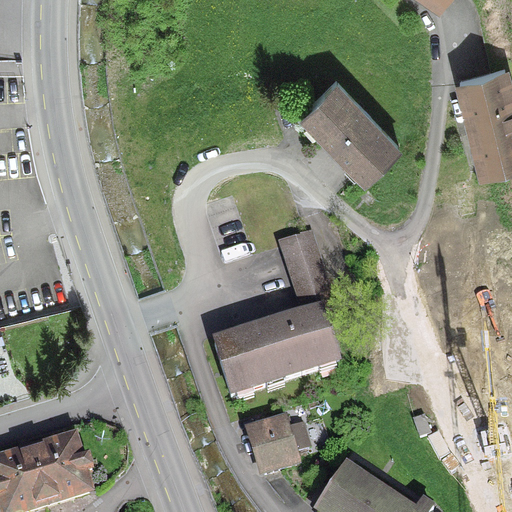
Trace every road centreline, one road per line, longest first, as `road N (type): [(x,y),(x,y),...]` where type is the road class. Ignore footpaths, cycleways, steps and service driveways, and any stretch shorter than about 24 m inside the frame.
road 1 (primary): [(49,0),(54,112),(69,183),(133,386)]
road 2 (residential): [(133,386),(0,438)]
road 3 (unknown): [(63,153),(156,167),(195,188)]
